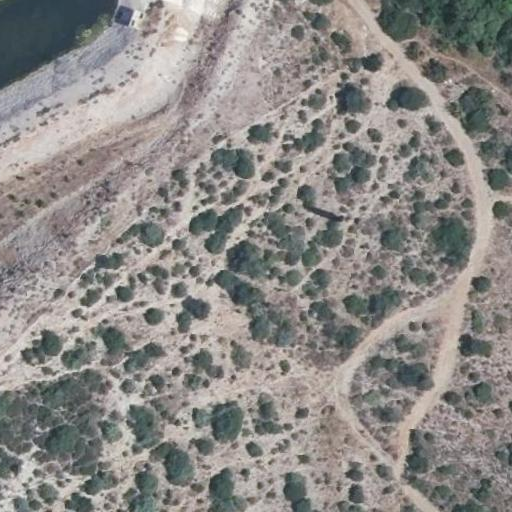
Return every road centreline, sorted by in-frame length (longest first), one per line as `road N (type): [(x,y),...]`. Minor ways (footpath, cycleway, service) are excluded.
road 1 (track): [(360,0),(454,128),(486,200),(473,270),(385,330),(353,361),(341,388),(365,437),(433,511)]
road 2 (track): [(473,270),(436,381),(405,433),(400,471)]
